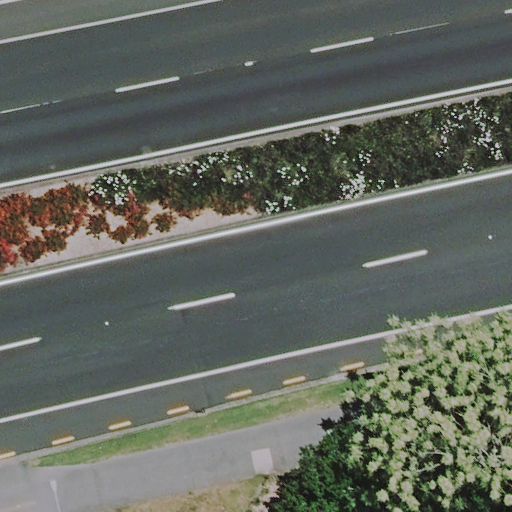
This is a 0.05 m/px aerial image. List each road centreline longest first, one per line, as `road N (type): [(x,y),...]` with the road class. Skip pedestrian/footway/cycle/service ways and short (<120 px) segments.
road 1 (trunk): [(511,236),(0,358)]
road 2 (trunk): [(0,118),(511,12)]
